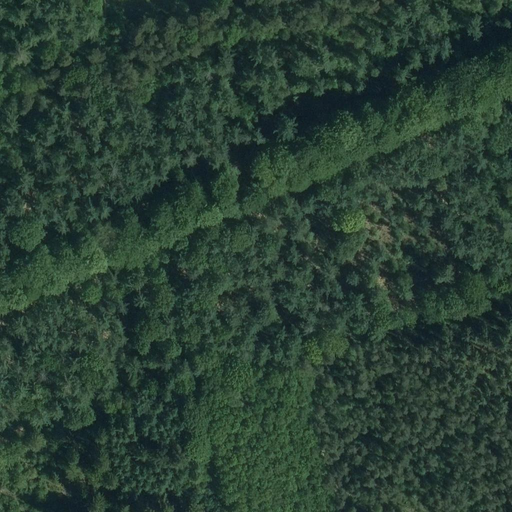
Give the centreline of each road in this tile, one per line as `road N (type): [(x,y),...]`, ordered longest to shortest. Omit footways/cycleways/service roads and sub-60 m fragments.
road 1 (track): [(0,276),(511,56)]
road 2 (track): [(191,393),(511,313)]
road 3 (track): [(131,144),(191,393)]
road 4 (track): [(191,393),(0,441)]
road 5 (track): [(94,0),(131,144)]
road 6 (track): [(191,393),(221,511)]
